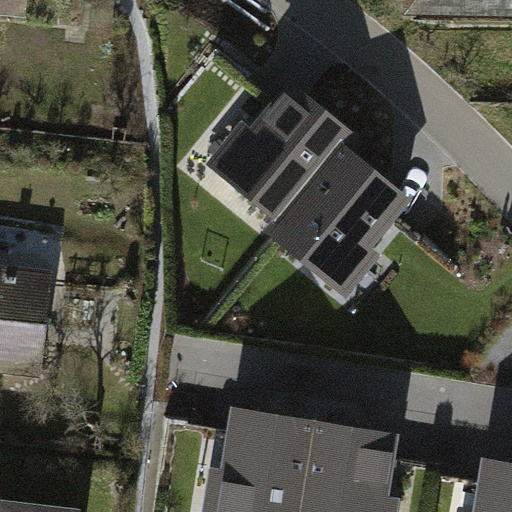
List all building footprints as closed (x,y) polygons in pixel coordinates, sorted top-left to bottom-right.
[(0,0),(0,19),(29,23),(31,0),(0,0)] [(511,0),(407,0),(407,23),(511,24),(511,0)] [(352,136),(293,87),(254,133),(244,125),(207,169),(276,227),(345,145),(352,136)] [(417,205),(345,145),(276,227),(269,235),(348,301),(384,258),(377,252),(417,205)] [(0,375),(43,380),(55,277),(0,270),(0,375)] [(305,511),(320,426),(235,414),(224,474),(212,472),(205,511),(305,511)] [(402,439),(320,426),(305,511),(400,511),(402,503),(392,502),(402,439)] [(511,511),(511,467),(485,464),(476,511),(511,511)]
